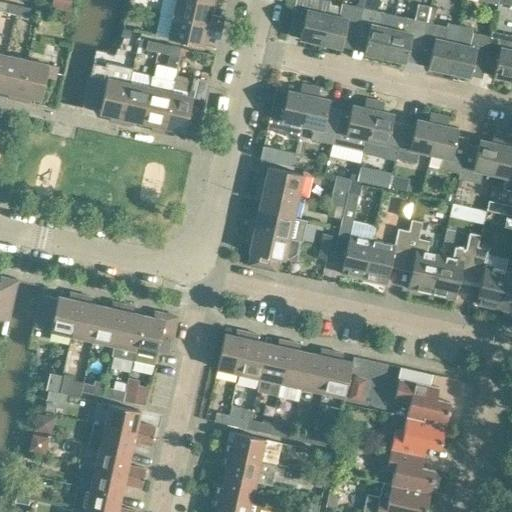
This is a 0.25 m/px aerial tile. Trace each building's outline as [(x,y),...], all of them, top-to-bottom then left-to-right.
[(58,0),(57,8),(69,10),(70,0),(58,0)] [(195,0),(176,0),(173,17),(220,28),(223,16),(210,14),(212,4),(195,0)] [(320,43),(327,14),(330,1),(327,0),(295,0),(292,17),(303,20),(299,39),(320,43)] [(357,31),(363,0),(357,0),(356,6),(330,1),(327,14),(320,43),(341,48),(346,29),(357,31)] [(384,58),(391,28),(394,15),(368,9),(370,0),(363,0),(357,31),(368,34),(363,53),(384,58)] [(511,0),(498,0),(497,6),(510,9),(511,0)] [(15,14),(17,5),(5,2),(3,11),(15,14)] [(391,28),(384,58),(405,63),(406,61),(410,44),(421,46),(430,5),(418,2),(414,19),(394,15),(391,28)] [(17,5),(15,14),(27,17),(29,8),(17,5)] [(449,72),(455,43),(460,23),(448,20),(447,27),(431,23),(435,6),(430,5),(421,46),(432,49),(427,68),(449,72)] [(168,39),(202,46),(205,36),(218,39),(220,28),(173,17),(168,39)] [(471,26),(460,23),(455,43),(449,72),(470,77),(474,58),(485,61),(487,55),(490,37),(470,32),(471,26)] [(511,49),(509,49),(511,36),(511,35),(491,31),(490,37),(487,55),(497,57),(493,76),(511,80),(511,49)] [(157,52),(159,43),(147,40),(145,49),(157,52)] [(170,55),(172,46),(159,43),(157,52),(170,55)] [(6,98),(17,101),(27,60),(6,55),(0,80),(0,90),(8,92),(6,98)] [(27,60),(17,101),(29,103),(30,97),(41,100),(46,77),(54,79),(57,67),(27,60)] [(108,121),(119,123),(128,83),(108,78),(109,74),(105,64),(93,61),(83,107),(99,111),(99,113),(109,115),(108,121)] [(173,82),(162,133),(173,135),(174,130),(184,132),(185,128),(193,130),(197,131),(209,80),(193,77),(192,83),(191,87),(173,82)] [(150,130),(161,133),(170,92),(173,82),(152,78),(149,87),(142,122),(152,125),(150,130)] [(149,87),(128,83),(119,123),(131,126),(132,120),(142,122),(149,87)] [(275,89),(274,95),(267,129),(286,134),(285,137),(298,140),(301,125),(310,86),(301,84),(299,93),(287,90),(287,92),(275,89)] [(310,139),(331,144),(339,109),(328,107),(329,100),(317,97),(319,88),(310,86),(301,125),(313,128),(310,139)] [(363,151),(374,101),(365,99),(363,107),(351,105),(350,112),(339,109),(331,144),(363,151)] [(395,158),(403,124),(392,121),(394,114),(382,112),(384,103),(374,101),(363,151),(395,158)] [(430,154),(439,115),(430,113),(428,122),(416,119),(414,126),(403,124),(395,158),(416,163),(419,152),(430,154)] [(439,168),(459,173),(460,173),(466,144),(467,144),(468,138),(457,136),(458,129),(446,126),(448,117),(439,115),(430,154),(442,157),(439,168)] [(460,173),(459,173),(458,178),(479,183),(482,171),(493,174),(502,136),(493,134),(491,142),(479,139),(477,146),(467,144),(466,144),(460,173)] [(502,188),(511,190),(511,146),(509,146),(511,138),(502,136),(493,174),(505,177),(502,188)] [(263,146),(260,159),(270,161),(273,148),(263,146)] [(305,160),(295,158),(293,166),(303,168),(305,160)] [(260,176),(257,187),(298,196),(303,175),(268,167),(265,177),(260,176)] [(329,204),(338,206),(344,207),(347,193),(350,179),(335,176),(329,204)] [(347,193),(358,195),(361,182),(350,179),(347,193)] [(260,200),(258,210),(293,217),(298,196),(257,187),(255,199),(260,200)] [(455,194),(445,192),(443,200),(453,202),(455,194)] [(334,249),(345,251),(340,273),(363,279),(371,240),(375,225),(353,219),(358,195),(347,193),(344,207),(341,219),(339,228),(334,249)] [(448,216),(464,219),(467,205),(451,202),(448,216)] [(344,207),(338,206),(329,204),(326,216),(341,219),(344,207)] [(293,217),(258,210),(256,220),(250,218),(248,229),(301,242),(306,220),(293,217)] [(408,231),(419,234),(422,222),(411,220),(408,231)] [(248,229),(245,241),(251,242),(249,252),(250,253),(247,265),(276,271),(278,259),(284,260),(284,258),(288,258),(296,254),(298,242),(300,243),(300,241),(301,242),(248,229)] [(406,243),(408,231),(397,229),(395,240),(406,243)] [(320,246),(329,248),(332,235),(323,233),(320,246)] [(452,258),(439,255),(431,294),(455,299),(461,269),(472,271),(478,247),(480,235),(469,233),(466,249),(454,246),(452,258)] [(407,288),(431,294),(439,255),(427,252),(429,241),(418,238),(407,288)] [(371,240),(363,279),(386,284),(394,245),(371,240)] [(317,258),(326,260),(329,248),(320,246),(317,258)] [(488,249),(478,247),(472,271),(482,273),(476,304),(498,309),(507,270),(484,265),(488,249)] [(511,271),(507,270),(498,309),(511,311),(511,271)] [(0,319),(8,321),(17,281),(6,278),(5,284),(0,282),(0,319)] [(41,294),(34,327),(41,329),(71,336),(80,295),(69,292),(68,298),(57,296),(57,298),(41,294)] [(92,340),(100,305),(90,303),(92,297),(80,295),(71,336),(92,340)] [(92,340),(113,345),(123,304),(112,302),(110,308),(100,305),(92,340)] [(132,361),(142,315),(133,313),(134,307),(123,304),(113,345),(111,356),(132,361)] [(132,361),(154,366),(157,352),(169,355),(177,317),(154,312),(152,317),(142,315),(132,361)] [(216,368),(238,373),(247,333),(236,330),(234,336),(224,333),(216,368)] [(258,335),(247,333),(238,373),(259,378),(267,343),(257,341),(258,335)] [(267,343),(259,378),(280,383),(289,342),(278,340),(277,345),(267,343)] [(300,344),(289,342),(280,383),(301,387),(309,352),(299,350),(300,344)] [(301,387),(322,392),(331,351),(320,349),(319,355),(309,352),(301,387)] [(342,354),(331,351),(322,392),(344,397),(352,362),(341,360),(342,354)] [(79,397),(81,391),(83,382),(74,380),(75,376),(64,373),(59,392),(65,394),(79,397)] [(366,378),(353,375),(347,398),(361,401),(366,378)] [(394,399),(409,402),(406,417),(445,425),(450,403),(436,399),(438,389),(439,388),(437,387),(434,387),(399,379),(394,399)] [(92,384),(83,382),(81,391),(102,396),(104,387),(105,382),(93,380),(92,384)] [(102,396),(123,401),(125,392),(104,387),(102,396)] [(65,394),(59,392),(47,390),(45,399),(63,403),(65,394)] [(137,395),(125,392),(123,401),(135,403),(137,395)] [(104,425),(153,437),(155,427),(137,423),(140,411),(109,404),(104,425)] [(216,413),(214,421),(226,424),(228,415),(216,413)] [(228,415),(226,424),(247,429),(249,420),(228,415)] [(262,415),(261,423),(270,425),(272,417),(262,415)] [(390,449),(419,455),(421,456),(423,456),(425,445),(440,448),(445,425),(406,417),(403,431),(395,429),(390,449)] [(268,434),(270,425),(261,423),(258,422),(256,431),(268,434)] [(104,425),(99,447),(130,454),(133,442),(151,446),(153,437),(104,425)] [(270,425),(268,434),(281,436),(283,427),(270,425)] [(229,431),(224,453),(276,464),(281,443),(229,431)] [(300,431),(298,440),(311,443),(313,434),(300,431)] [(311,443),(323,446),(325,437),(313,434),(311,443)] [(99,447),(94,468),(143,479),(145,469),(128,465),(130,454),(99,447)] [(420,468),(423,457),(423,456),(421,456),(419,455),(390,449),(386,469),(394,471),(391,485),(429,494),(431,489),(434,489),(437,487),(439,477),(438,474),(434,474),(435,471),(420,468)] [(272,486),(276,464),(224,453),(221,464),(226,465),(224,475),(255,482),(272,486)] [(320,461),(317,474),(326,476),(329,463),(320,461)] [(80,464),(77,474),(92,477),(90,489),(121,496),(123,484),(141,488),(143,479),(94,468),(80,464)] [(309,482),(315,484),(317,474),(311,472),(309,482)] [(315,486),(323,488),(326,476),(317,474),(315,484),(315,486)] [(217,483),(214,495),(251,503),(255,482),(224,475),(222,484),(217,483)] [(362,511),(425,511),(429,494),(391,485),(382,483),(379,497),(366,494),(362,511)] [(76,486),(71,507),(94,511),(135,511),(136,511),(118,507),(121,496),(90,489),(76,486)] [(339,495),(328,492),(325,506),(336,508),(339,495)] [(259,511),(261,505),(251,503),(214,495),(212,506),(217,508),(215,511),(259,511)]
